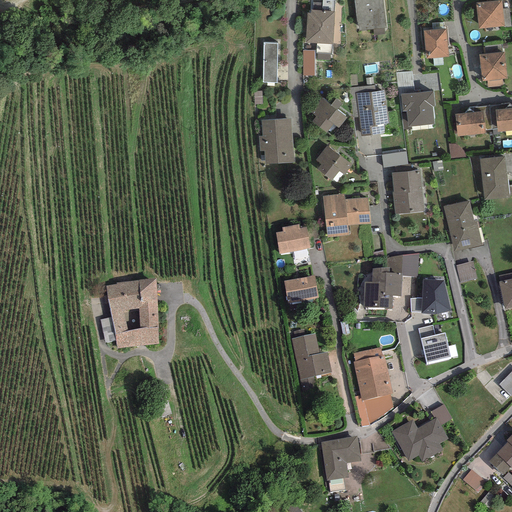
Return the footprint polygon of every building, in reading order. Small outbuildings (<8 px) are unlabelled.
[(332,44),(334,11),(335,0),(329,0),(322,0),(322,3),(322,11),(312,10),(311,10),(311,13),(306,13),(305,43),(316,43),(332,44)] [(382,0),(354,0),(357,22),(358,22),(359,31),(386,28),(382,0)] [(501,1),(476,3),(478,29),(505,26),(502,9),(501,1)] [(322,3),(313,2),(312,10),(322,11),(322,3)] [(509,8),(502,9),(505,26),(505,27),(511,27),(509,8)] [(432,30),(423,31),(426,59),(448,57),(446,29),(443,29),(432,30)] [(277,43),(263,43),(262,82),(277,83),(277,43)] [(330,54),(331,54),(332,44),(316,43),(316,53),(317,53),(330,54)] [(484,46),(485,54),(502,52),(501,44),(484,46)] [(303,51),(303,76),(314,76),(314,51),(303,51)] [(485,54),(479,55),(482,81),(487,81),(502,79),(507,79),(504,52),(502,52),(485,54)] [(400,94),(420,92),(420,90),(414,90),(412,72),(396,72),(398,96),(400,96),(400,94)] [(503,86),(502,79),(487,81),(488,87),(503,86)] [(355,93),(375,91),(374,85),(349,88),(353,118),(358,117),(355,93)] [(358,117),(361,137),(384,133),(383,124),(388,123),(384,90),(375,91),(355,93),(358,117)] [(420,92),(400,94),(400,96),(402,111),(406,111),(408,127),(411,127),(434,124),(432,107),(435,107),(433,91),(420,92)] [(338,128),(347,118),(337,110),(331,105),(321,97),(310,112),(315,117),(311,122),(326,133),(333,124),(338,128)] [(337,110),(342,104),(336,99),(331,105),(337,110)] [(491,130),(497,129),(495,110),(511,107),(511,105),(509,104),(489,106),(491,130)] [(464,113),(483,111),(485,130),(491,130),(489,106),(469,108),(464,113)] [(511,107),(495,110),(497,129),(498,132),(511,130),(511,107)] [(411,129),(411,127),(408,127),(406,111),(402,111),(401,111),(403,130),(411,129)] [(464,113),(455,114),(458,136),(485,134),(485,130),(483,111),(464,113)] [(265,164),(294,162),(290,118),(261,120),(262,136),(258,136),(261,161),(265,161),(265,164)] [(450,160),(466,158),(465,155),(464,152),(462,150),(460,147),(457,145),(454,144),(448,144),(450,160)] [(344,175),(352,165),(327,145),(315,160),(320,165),(317,169),(331,181),(339,171),(344,175)] [(383,168),(407,164),(406,152),(381,155),(383,168)] [(504,156),(479,159),(484,200),(509,198),(504,156)] [(419,170),(391,173),(393,192),(392,192),(395,214),(424,211),(419,170)] [(344,194),(323,196),(327,237),(349,235),(348,226),(371,223),(368,198),(345,200),(344,194)] [(469,200),(443,207),(454,252),(482,245),(476,221),(474,222),(469,200)] [(282,232),(275,233),(279,254),(293,251),(306,249),(310,248),(306,227),(299,228),(298,225),(281,228),(282,232)] [(295,260),(308,256),(306,249),(293,251),(295,260)] [(402,273),(402,276),(417,277),(418,254),(386,258),(386,267),(389,268),(389,273),(402,273)] [(456,266),(460,283),(477,278),(472,261),(456,266)] [(389,268),(386,267),(372,269),(371,282),(364,282),(363,308),(391,309),(392,296),(401,297),(402,276),(402,273),(389,273),(389,268)] [(504,309),(511,307),(511,273),(498,276),(500,282),(498,282),(504,309)] [(314,275),(284,281),(287,303),(318,298),(314,275)] [(117,348),(158,344),(156,278),(116,283),(116,284),(105,286),(117,348)] [(443,281),(423,279),(422,298),(421,312),(421,313),(436,315),(450,311),(443,281)] [(410,299),(411,312),(421,312),(422,298),(410,299)] [(420,338),(435,335),(432,325),(418,329),(420,338)] [(303,330),(293,332),(294,338),(304,336),(303,330)] [(435,335),(420,338),(426,363),(451,357),(445,332),(435,335)] [(313,377),(331,372),(327,352),(319,353),(315,334),(304,336),(294,338),(291,339),(304,397),(312,396),(309,384),(314,383),(313,377)] [(390,394),(392,394),(384,355),(382,355),(380,348),(353,354),(355,361),(353,362),(360,396),(361,401),(390,394)] [(511,376),(502,387),(511,396),(511,376)] [(369,424),(393,408),(390,394),(361,401),(360,396),(355,397),(361,426),(370,425),(369,424)] [(440,426),(452,419),(443,404),(431,412),(435,419),(436,419),(440,426)] [(412,420),(391,432),(408,461),(418,456),(422,462),(443,450),(439,444),(447,439),(440,426),(436,419),(435,419),(417,429),(412,420)] [(510,467),(511,469),(511,434),(506,440),(507,442),(496,454),(510,467)] [(356,437),(320,442),(326,481),(348,478),(346,463),(360,461),(356,437)] [(502,476),(510,467),(496,454),(488,462),(502,476)] [(477,491),(485,480),(471,469),(462,480),(477,491)] [(508,472),(502,478),(511,487),(511,473),(511,475),(508,472)]
